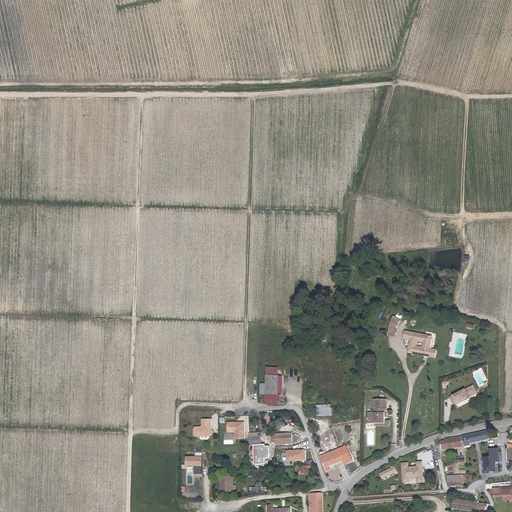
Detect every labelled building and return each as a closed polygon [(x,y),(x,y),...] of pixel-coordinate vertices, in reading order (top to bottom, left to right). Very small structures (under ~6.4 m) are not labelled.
[(390,336),(397,337),(399,317),(392,316),(390,336)] [(432,350),(434,338),(408,334),(407,340),(413,341),(410,354),(438,358),(439,351),(432,350)] [(265,375),(265,376),(265,402),(279,402),(280,394),(277,394),(277,392),(281,392),(281,388),(277,388),(278,376),(265,375)] [(455,404),(457,407),(459,409),(472,403),(471,402),(475,399),(470,391),(451,402),(453,406),(455,404)] [(381,401),(381,410),(378,410),(378,414),(371,414),(371,424),(378,424),(388,425),(388,422),(389,410),(390,410),(391,402),(381,401)] [(328,420),(328,410),(314,410),(315,420),(328,420)] [(198,430),(198,434),(218,434),(216,433),(216,423),(208,423),(207,430),(198,430)] [(238,424),(230,425),(231,434),(238,434),(239,440),(248,440),(247,423),(242,424),(242,425),(240,426),(238,424)] [(263,433),(251,434),(252,445),(264,444),(263,433)] [(482,435),(483,442),(490,441),(490,433),(482,435)] [(279,435),(280,445),(293,443),(291,434),(279,435)] [(443,451),(444,451),(464,448),(464,450),(467,450),(466,444),(465,438),(459,439),(459,440),(449,442),(442,445),(443,451)] [(256,464),(265,464),(265,457),(269,457),(269,446),(261,446),(256,446),(256,464)] [(487,455),(487,469),(489,469),(497,468),(498,460),(500,460),(500,449),(493,448),(493,456),(491,456),(487,455)] [(288,460),(307,461),(307,449),(288,449),(288,460)] [(334,458),(332,456),(323,460),(330,475),(334,473),(332,470),(344,464),(346,469),(353,465),(346,450),(335,455),(336,457),(334,458)] [(188,456),(188,466),(196,466),(196,473),(204,473),(204,456),(188,456)] [(410,462),(403,462),(404,483),(418,482),(418,483),(426,482),(424,461),(418,461),(418,465),(410,466),(410,462)] [(396,465),(380,473),(384,479),(399,471),(396,465)] [(465,484),(464,477),(451,479),(452,485),(465,484)] [(235,479),(223,479),(223,488),(233,488),(233,492),(237,492),(237,488),(235,488),(235,479)] [(511,489),(499,490),(499,495),(496,495),(496,500),(511,499),(511,489)] [(325,511),(325,496),(311,497),(311,511),(325,511)] [(465,510),(466,501),(457,500),(456,509),(465,510)] [(482,502),(471,501),(470,510),(480,511),(480,510),(483,510),(482,504),(482,502)]
